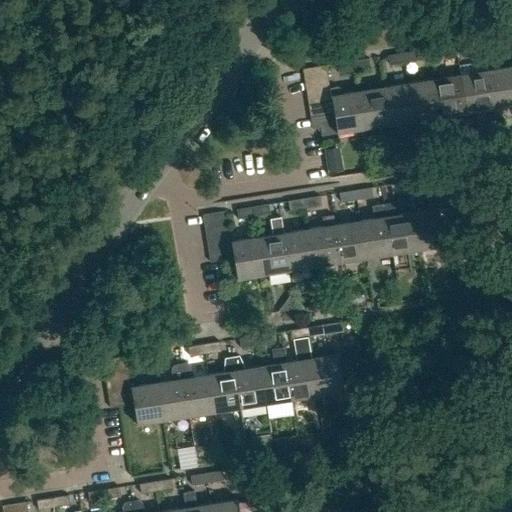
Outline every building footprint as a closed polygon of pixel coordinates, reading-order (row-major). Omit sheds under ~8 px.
[(492,48),(507,46),(506,36),(491,38),(492,48)] [(454,44),(456,54),(472,52),(471,42),(454,44)] [(441,57),(456,54),(454,44),(440,47),(441,57)] [(404,53),(405,62),(421,60),(420,50),(404,53)] [(390,65),(405,62),(404,53),(388,55),(390,65)] [(352,61),(354,71),(370,68),(368,58),(352,61)] [(338,73),(354,71),(352,61),(337,63),(338,73)] [(459,74),(466,113),(491,109),(485,70),(475,72),(473,64),(458,66),(459,74)] [(304,81),(328,77),(326,65),(302,69),(304,81)] [(491,109),(511,105),(511,74),(511,66),(485,70),(491,109)] [(440,117),(466,113),(459,74),(434,78),(440,117)] [(330,90),(330,88),(328,77),(304,81),(306,93),(330,90)] [(415,121),(440,117),(434,78),(408,82),(415,121)] [(389,125),(415,121),(408,82),(383,86),(389,125)] [(363,129),(389,125),(383,86),(357,91),(363,129)] [(363,129),(357,91),(342,93),(341,89),(338,87),(330,88),(330,90),(332,101),(334,113),(310,117),(312,129),(320,127),(321,136),(363,129)] [(308,105),(332,101),(330,90),(306,93),(308,105)] [(308,105),(310,117),(334,113),(332,101),(308,105)] [(341,160),(329,161),(331,173),(343,171),(341,160)] [(407,181),(408,191),(424,189),(423,179),(407,181)] [(392,194),(408,191),(407,181),(391,184),(392,194)] [(355,190),(357,199),(373,197),(371,187),(355,190)] [(341,202),(357,199),(355,190),(339,192),(341,202)] [(303,198),(305,208),(321,205),(320,196),(303,198)] [(290,210),(305,208),(303,198),(288,201),(290,210)] [(418,250),(411,211),(396,213),(394,202),(384,203),(392,254),(418,250)] [(366,258),(392,254),(384,203),(374,205),(376,217),(360,219),(366,258)] [(252,206),(254,216),(270,214),(269,204),(252,206)] [(449,205),(437,207),(441,231),(453,229),(449,205)] [(238,219),(254,216),(252,206),(237,209),(238,219)] [(444,245),(437,207),(411,211),(418,250),(444,245)] [(205,226),(229,222),(227,210),(203,214),(205,226)] [(314,266),(340,262),(333,215),(322,217),(324,225),(308,228),(314,266)] [(366,258),(360,219),(334,223),(333,215),(340,262),(366,258)] [(283,232),(281,217),(271,219),(273,233),(257,236),(263,274),(289,270),(283,232)] [(207,238),(230,234),(229,222),(205,226),(207,238)] [(289,270),(314,266),(308,228),(283,232),(289,270)] [(232,246),(231,240),(230,234),(207,238),(208,250),(232,246)] [(238,279),(263,274),(257,236),(231,240),(232,246),(234,258),(238,279)] [(210,262),(234,258),(232,246),(208,250),(210,262)] [(306,327),(308,337),(323,334),(322,325),(306,327)] [(292,339),(308,337),(306,327),(290,330),(292,339)] [(255,335),(256,345),(271,343),(270,333),(255,335)] [(240,348),(256,345),(255,335),(238,338),(240,348)] [(297,359),(285,361),(291,400),(317,396),(311,357),(308,337),(294,339),(297,359)] [(203,344),(205,353),(220,351),(219,341),(203,344)] [(189,356),(205,353),(203,344),(188,346),(189,356)] [(266,404),(291,400),(283,349),(272,351),(274,363),(259,365),(266,404)] [(152,352),(154,362),(169,359),(167,350),(152,352)] [(137,365),(154,362),(152,352),(136,355),(137,365)] [(311,357),(317,396),(343,392),(337,353),(311,357)] [(104,372),(128,368),(126,356),(102,360),(104,372)] [(266,404),(259,365),(243,368),(239,356),(232,357),(240,408),(266,404)] [(214,412),(240,408),(232,357),(224,358),(224,371),(208,374),(214,412)] [(163,420),(188,416),(180,363),(176,364),(173,366),(172,368),(171,371),(172,379),(157,382),(163,420)] [(214,412),(208,374),(192,376),(191,368),(190,365),(187,363),(184,363),(180,363),(188,416),(214,412)] [(106,384),(129,380),(128,368),(104,372),(106,384)] [(131,392),(130,386),(129,380),(106,384),(107,396),(131,392)] [(136,425),(163,420),(157,382),(130,386),(131,392),(133,404),(136,425)] [(109,408),(133,404),(131,392),(107,396),(109,408)] [(206,473),(208,483),(223,480),(221,470),(206,473)] [(191,485),(208,483),(206,473),(190,475),(191,485)] [(154,481),(156,491),(171,488),(169,479),(154,481)] [(139,493),(156,491),(154,481),(138,484),(139,493)] [(27,491),(29,501),(63,494),(61,485),(27,491)] [(103,489),(104,499),(120,496),(118,487),(103,489)] [(88,501),(104,499),(103,489),(87,492),(88,501)] [(212,511),(211,503),(194,505),(192,491),(182,492),(184,507),(185,507),(185,511),(212,511)] [(52,497),(53,507),(68,504),(67,495),(52,497)] [(37,509),(53,507),(52,497),(35,500),(37,509)] [(211,503),(212,511),(238,511),(237,498),(211,503)] [(159,511),(150,511),(143,511),(142,505),(141,502),(139,501),(136,500),(131,501),(132,511),(159,511)] [(132,511),(131,501),(127,501),(127,502),(124,503),(122,505),(122,508),(122,511),(132,511)] [(2,511),(27,511),(25,502),(2,505),(2,511)]
